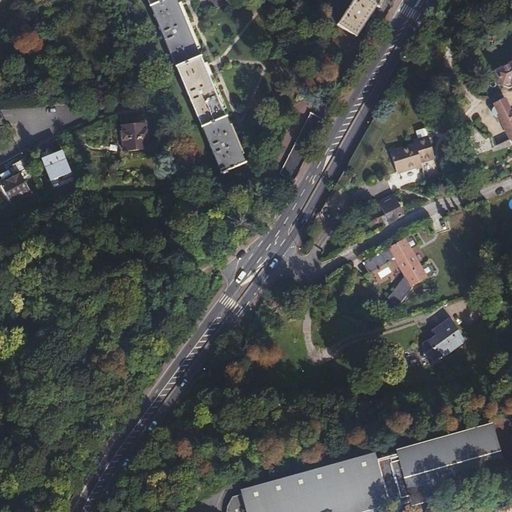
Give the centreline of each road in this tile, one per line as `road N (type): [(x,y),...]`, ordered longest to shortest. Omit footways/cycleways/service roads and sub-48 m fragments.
road 1 (tertiary): [(94,511),(310,209),(430,0)]
road 2 (tertiary): [(411,0),(267,242),(108,454),(76,511)]
road 3 (track): [(0,444),(34,393),(73,356),(167,293),(267,242)]
